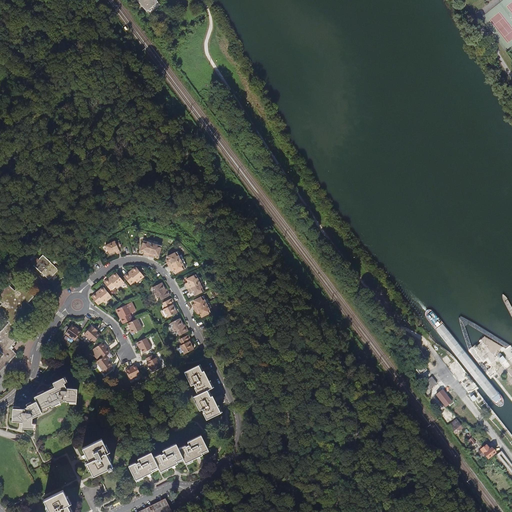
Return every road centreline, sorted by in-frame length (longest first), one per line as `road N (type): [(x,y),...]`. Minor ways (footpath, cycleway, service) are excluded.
road 1 (residential): [(114,511),(169,485),(205,481),(228,456),(239,427),(174,286),(158,268),(115,263),(78,295)]
road 2 (residential): [(67,308),(42,339),(27,382),(0,407)]
